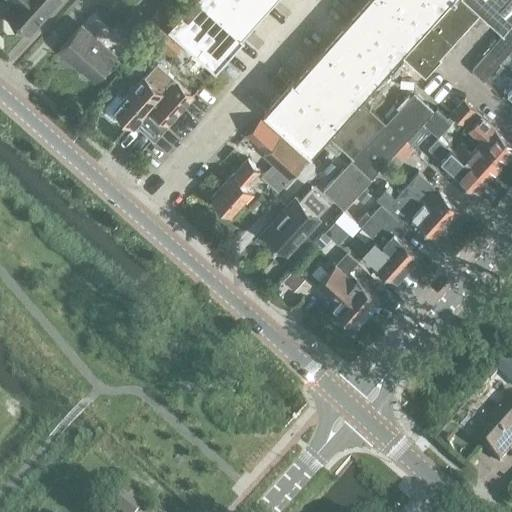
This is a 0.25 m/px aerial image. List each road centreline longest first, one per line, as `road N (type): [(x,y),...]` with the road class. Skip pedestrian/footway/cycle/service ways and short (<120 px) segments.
road 1 (tertiary): [(356,410),(0,93)]
road 2 (tertiary): [(356,410),(511,232)]
road 3 (tertiary): [(267,511),(356,410)]
